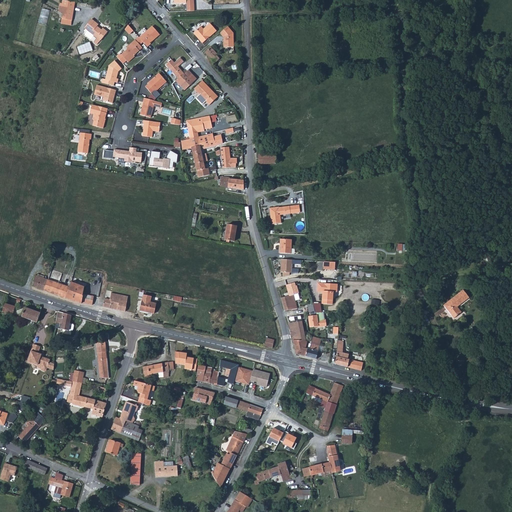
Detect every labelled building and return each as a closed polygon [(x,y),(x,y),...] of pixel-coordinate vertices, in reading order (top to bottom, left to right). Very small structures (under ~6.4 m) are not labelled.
[(59,5),(58,11),(62,11),(61,18),(71,20),(74,1),(67,0),(63,0),(63,6),(59,5)] [(186,3),(187,11),(191,10),(194,10),(194,5),(194,0),(186,1),(186,3)] [(48,26),(52,11),(43,9),(39,23),(48,26)] [(92,18),(85,27),(101,40),(108,31),(103,27),(102,29),(97,26),(99,24),(96,21),(92,18)] [(201,26),(194,32),(203,43),(217,31),(215,29),(210,23),(207,26),(204,29),(201,26)] [(147,29),(139,37),(146,45),(150,43),(149,42),(154,38),(159,34),(152,25),(147,29)] [(130,35),(134,31),(130,26),(126,29),(130,35)] [(228,26),(220,33),(224,36),(224,38),(223,44),(226,44),(226,46),(230,46),(233,46),(233,39),(233,32),(228,26)] [(134,44),(137,41),(135,39),(126,46),(126,48),(121,53),(118,53),(116,55),(120,60),(122,62),(126,59),(127,61),(134,55),(133,54),(135,53),(137,51),(139,49),(134,44)] [(78,50),(82,56),(86,54),(90,52),(94,50),(90,42),(86,45),(82,47),(78,50)] [(213,44),(204,52),(214,63),(219,58),(216,55),(220,52),(213,44)] [(100,81),(112,84),(113,81),(116,82),(117,80),(117,78),(115,77),(117,70),(120,67),(113,59),(108,64),(104,78),(101,77),(100,81)] [(170,59),(164,64),(169,70),(170,70),(173,74),(177,78),(174,80),(183,90),(195,79),(190,73),(186,77),(174,64),(170,59)] [(148,83),(145,86),(150,93),(154,90),(154,91),(159,87),(163,83),(165,81),(158,73),(150,80),(147,82),(148,83)] [(207,87),(202,81),(193,89),(208,105),(217,97),(212,92),(207,87)] [(96,84),(93,93),(102,96),(102,100),(111,102),(112,99),(113,96),(115,89),(99,85),(96,84)] [(154,100),(143,97),(142,101),(143,101),(141,105),(140,109),(139,114),(149,117),(153,104),(154,100)] [(106,107),(91,103),(88,112),(92,113),(91,118),(92,120),(91,124),(102,127),(102,124),(103,121),(104,118),(104,117),(106,107)] [(187,132),(189,138),(198,137),(197,133),(205,131),(204,129),(208,129),(211,128),(208,116),(183,121),(183,123),(185,122),(186,124),(182,125),(182,127),(180,128),(180,131),(183,130),(184,132),(187,132)] [(158,131),(159,122),(146,120),(142,119),(142,123),(143,124),(142,129),(141,135),(151,136),(151,130),(158,131)] [(77,145),(76,151),(78,151),(86,152),(88,138),(89,138),(90,135),(90,133),(79,131),(77,145)] [(198,137),(189,138),(189,139),(180,141),(182,150),(191,148),(196,171),(204,169),(200,149),(212,147),(219,145),(222,144),(221,142),(220,134),(213,137),(212,133),(199,136),(198,137)] [(137,148),(129,147),(129,151),(114,149),(114,152),(105,151),(105,157),(119,159),(119,162),(124,163),(124,162),(132,163),(133,162),(141,163),(142,153),(136,152),(137,148)] [(236,163),(236,158),(229,159),(228,147),(220,148),(220,150),(221,163),(221,164),(221,166),(222,168),(235,168),(235,163),(236,163)] [(178,155),(171,151),(167,156),(167,159),(164,159),(160,159),(160,152),(152,152),(149,166),(171,168),(173,167),(173,162),(177,162),(178,155)] [(275,154),(257,155),(257,164),(275,163),(275,154)] [(224,187),(243,189),(243,188),(243,186),(243,180),(242,180),(228,178),(228,176),(220,176),(219,186),(224,187)] [(277,207),(268,209),(270,225),(280,224),(279,215),(289,214),(299,212),(298,205),(278,208),(277,207)] [(225,224),(223,239),(233,241),(234,233),(234,229),(235,226),(225,224)] [(278,247),(278,254),(289,254),(290,241),(279,240),(278,247)] [(301,261),(282,261),(281,272),(283,272),(283,277),(289,275),(289,272),(299,273),(299,270),(292,269),(292,264),(301,264),(301,261)] [(51,292),(65,297),(69,287),(48,280),(46,283),(42,281),(43,278),(35,276),(33,281),(32,286),(34,286),(51,292)] [(69,287),(65,297),(69,299),(76,301),(78,302),(81,303),(81,302),(92,304),(93,297),(83,295),(84,286),(74,283),(71,282),(69,287)] [(337,284),(317,283),(317,291),(322,291),(321,304),(332,305),(333,292),(337,292),(337,284)] [(294,284),(286,286),(288,296),(293,295),(297,294),(298,294),(296,287),(294,287),(294,284)] [(462,291),(443,306),(453,319),(461,313),(459,310),(457,308),(469,298),(462,291)] [(104,298),(103,306),(114,308),(125,311),(128,297),(111,293),(109,299),(104,298)] [(141,307),(140,311),(146,312),(153,313),(156,303),(150,302),(151,296),(143,295),(141,307)] [(288,296),(280,299),(282,305),(284,311),(296,309),(296,308),(293,295),(288,296)] [(15,306),(4,303),(1,311),(12,314),(15,306)] [(320,304),(315,304),(307,305),(308,312),(322,312),(320,304)] [(21,316),(37,321),(40,312),(32,309),(24,307),(21,316)] [(72,315),(59,311),(56,322),(62,323),(60,328),(67,330),(68,326),(70,321),(72,315)] [(317,316),(308,317),(309,327),(317,326),(317,329),(321,328),(326,328),(325,321),(317,321),(317,316)] [(301,321),(287,323),(292,340),(292,342),(294,349),(295,355),(305,357),(307,349),(305,349),(306,342),(304,342),(304,340),(303,330),(301,321)] [(338,341),(337,341),(336,354),(334,364),(337,364),(340,365),(360,371),(360,370),(362,363),(361,363),(347,359),(348,354),(342,353),(343,336),(338,336),(338,341)] [(266,338),(264,346),(272,348),(273,340),(266,338)] [(307,349),(305,357),(316,359),(318,350),(320,341),(321,340),(312,338),(309,349),(307,349)] [(105,341),(96,342),(98,362),(99,377),(109,378),(107,355),(105,341)] [(37,345),(34,344),(28,361),(38,364),(37,367),(41,368),(42,370),(45,371),(47,370),(47,367),(54,369),(54,367),(55,363),(50,362),(51,359),(41,356),(41,355),(40,354),(38,353),(41,346),(37,345)] [(184,352),(176,352),(176,364),(186,365),(185,368),(197,370),(199,359),(191,358),(191,357),(187,356),(188,352),(184,352)] [(381,373),(384,362),(373,359),(371,365),(370,370),(381,373)] [(156,364),(143,366),(145,378),(152,377),(151,374),(159,373),(159,377),(169,376),(169,370),(175,369),(173,361),(163,363),(159,363),(156,364)] [(199,365),(197,381),(204,382),(211,382),(211,384),(218,385),(219,379),(225,380),(226,373),(213,370),(213,367),(199,365)] [(239,367),(236,382),(251,385),(251,383),(269,387),(272,374),(239,367)] [(75,370),(72,381),(82,382),(84,372),(75,370)] [(70,380),(69,386),(71,387),(70,394),(69,394),(67,402),(76,404),(93,409),(92,413),(103,417),(107,403),(104,402),(100,401),(79,396),(82,382),(72,381),(70,380)] [(144,383),(135,380),(133,385),(138,386),(137,390),(139,392),(141,393),(143,394),(142,397),(139,397),(138,401),(147,404),(150,405),(151,400),(148,399),(150,390),(152,390),(154,391),(155,386),(153,385),(144,383)] [(315,388),(312,396),(322,400),(320,406),(326,408),(328,402),(337,404),(341,393),(343,386),(334,383),(332,389),(330,394),(315,388)] [(309,385),(306,393),(312,396),(315,388),(309,385)] [(206,390),(197,387),(194,396),(193,398),(198,400),(199,397),(200,397),(209,400),(208,404),(212,405),(215,393),(206,390)] [(177,406),(176,408),(177,408),(181,408),(186,393),(181,392),(177,406)] [(245,402),(227,396),(225,404),(243,410),(245,402)] [(120,418),(126,421),(133,423),(134,422),(134,421),(135,419),(133,415),(135,411),(136,411),(138,406),(126,401),(124,406),(123,410),(125,411),(122,418),(120,418)] [(245,402),(243,410),(248,412),(247,416),(259,419),(260,417),(261,416),(262,415),(263,412),(264,409),(245,402)] [(325,411),(333,414),(337,404),(328,402),(326,408),(325,411)] [(320,429),(329,431),(333,414),(325,411),(320,429)] [(29,426),(17,438),(20,441),(22,439),(26,442),(34,434),(46,420),(38,412),(26,424),(27,425),(29,426)] [(15,424),(18,415),(13,413),(9,421),(15,424)] [(116,417),(111,429),(121,433),(126,421),(120,418),(116,417)] [(140,426),(126,421),(121,433),(139,441),(143,431),(139,429),(140,426)] [(279,440),(284,431),(281,429),(280,431),(273,428),(266,443),(271,445),(272,442),(277,445),(279,440)] [(227,455),(237,458),(248,434),(237,431),(227,451),(229,452),(231,453),(230,455),(228,454),(227,455)] [(284,431),(279,440),(283,442),(282,444),(294,449),(296,444),(294,443),(296,438),(288,434),(288,433),(284,431)] [(348,444),(353,444),(353,435),(343,435),(343,444),(348,444)] [(109,446),(107,452),(117,455),(120,446),(123,447),(124,443),(120,442),(110,440),(109,446)] [(310,467),(311,476),(322,473),(323,476),(329,475),(329,472),(332,471),(333,474),(341,472),(338,456),(338,455),(337,455),(336,445),(327,447),(328,451),(329,456),(330,462),(316,465),(310,467)] [(129,476),(129,484),(133,485),(138,485),(139,472),(141,454),(132,453),(132,455),(131,461),(129,476)] [(231,469),(237,458),(227,455),(223,466),(231,469)] [(36,471),(39,464),(35,463),(31,461),(28,468),(36,471)] [(282,475),(282,476),(284,477),(285,477),(287,476),(288,471),(289,470),(294,468),(287,461),(282,462),(278,464),(278,466),(266,470),(255,474),(257,478),(257,479),(257,480),(254,481),(256,485),(259,484),(259,483),(267,480),(277,476),(282,475)] [(177,477),(177,467),(163,468),(163,462),(155,463),(155,478),(177,477)] [(3,471),(0,478),(9,481),(11,474),(15,475),(18,466),(11,465),(5,463),(3,471)] [(45,475),(47,468),(39,464),(36,471),(45,475)] [(310,467),(303,469),(305,477),(311,476),(310,467)] [(51,477),(48,484),(54,486),(60,488),(62,489),(60,495),(69,497),(73,484),(62,480),(51,477)] [(228,510),(226,511),(235,511),(238,509),(241,511),(244,506),(249,497),(238,490),(233,500),(228,510)] [(301,490),(288,491),(288,500),(316,499),(316,490),(301,490)]
